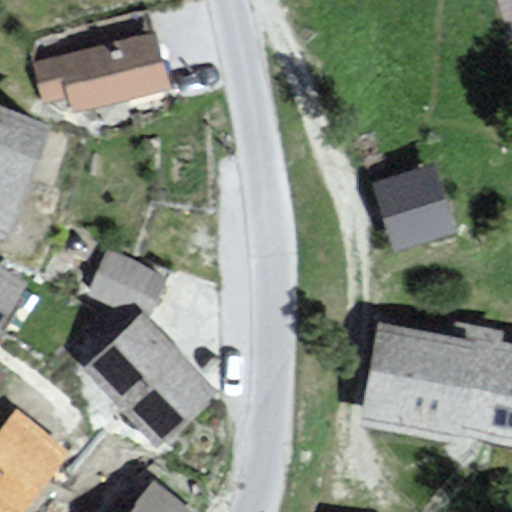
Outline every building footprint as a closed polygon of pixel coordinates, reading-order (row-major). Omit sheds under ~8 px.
[(169,30),(47,60),(61,114),(182,84),(169,30)] [(79,127),(5,97),(0,109),(0,225),(33,239),(79,127)] [(390,228),(457,214),(441,143),(374,157),(390,228)] [(183,275),(122,252),(107,291),(168,314),(183,275)] [(49,283),(0,253),(0,336),(12,344),(49,283)] [(511,335),(398,319),(384,422),(511,440),(511,335)] [(232,393),(155,320),(107,370),(184,443),(232,393)] [(33,511),(77,446),(26,412),(0,451),(0,494),(26,511),(33,511)] [(205,511),(166,481),(141,511),(205,511)]
